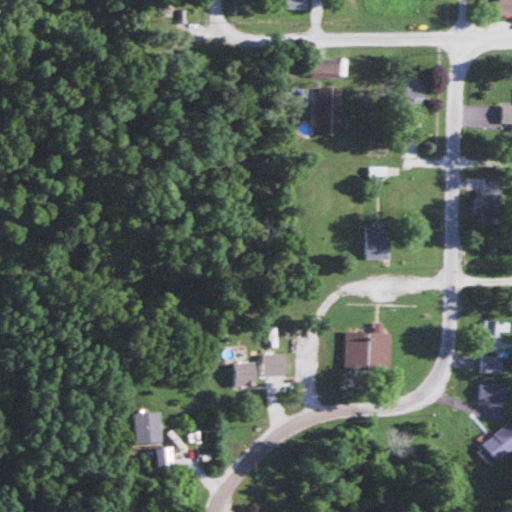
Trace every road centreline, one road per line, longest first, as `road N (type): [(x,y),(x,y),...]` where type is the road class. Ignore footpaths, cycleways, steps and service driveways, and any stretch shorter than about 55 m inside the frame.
road 1 (residential): [(427,389),(447,343),(457,0)]
road 2 (residential): [(511,43),(254,46),(225,41),(213,28)]
road 3 (residential): [(282,424),(331,404),(400,404),(427,389)]
road 4 (residential): [(511,280),(362,286)]
